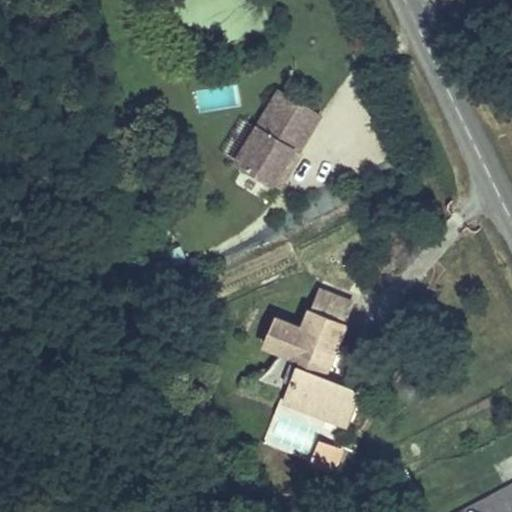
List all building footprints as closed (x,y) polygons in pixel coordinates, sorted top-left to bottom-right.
[(322,116),(276,88),(230,161),(275,190),(322,116)] [(180,244),(167,251),(179,278),(200,268),(193,254),(187,257),(180,244)] [(179,278),(167,251),(159,255),(172,282),(179,278)] [(319,289),(310,310),(349,327),(358,305),(319,289)] [(292,389),(352,416),(361,394),(346,387),(360,356),(340,347),(349,327),(310,310),(301,331),(279,321),(269,350),(303,363),(292,389)] [(346,430),(352,416),(292,389),(286,403),(346,430)] [(262,442),(307,459),(315,437),(326,441),(332,426),(276,405),(262,442)] [(340,448),(328,444),(316,449),(311,460),(331,469),(340,448)]
